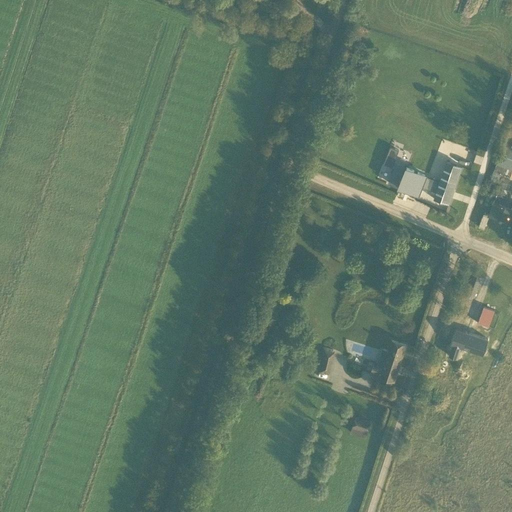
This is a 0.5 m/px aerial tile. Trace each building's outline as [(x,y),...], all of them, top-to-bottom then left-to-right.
[(488,189),(496,194),(488,216),(505,223),(511,205),(511,148),(510,148),(511,142),(511,130),(507,128),(502,145),(504,145),(488,189)] [(389,147),(382,164),(390,167),(397,150),(389,147)] [(436,193),(433,199),(449,204),(461,168),(446,163),(439,183),(424,177),(425,175),(395,163),(387,183),(418,196),(422,187),(436,193)] [(493,196),(488,193),(483,204),(489,206),(493,196)] [(487,214),(482,212),(477,226),(484,228),(488,217),(486,216),(487,214)] [(480,278),(473,275),(466,294),(473,296),(480,278)] [(483,307),(477,323),(488,327),(493,311),(483,307)] [(455,320),(449,337),(465,343),(466,339),(478,343),(480,336),(474,334),(476,327),(455,320)] [(372,380),(391,387),(392,382),(394,382),(406,345),(381,337),(378,337),(377,338),(376,340),(375,342),(376,343),(376,345),(377,346),(378,347),(382,348),(377,364),(373,363),(370,373),(374,375),(372,380)] [(332,349),(322,347),(319,358),(322,359),(318,372),(329,375),(334,352),(332,352),(332,349)] [(354,434),(368,437),(371,425),(357,421),(354,434)]
